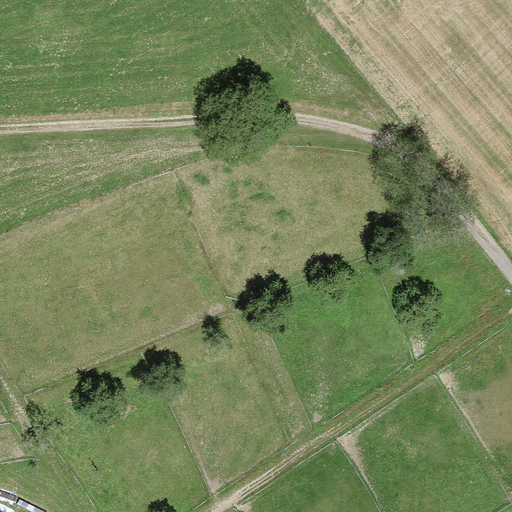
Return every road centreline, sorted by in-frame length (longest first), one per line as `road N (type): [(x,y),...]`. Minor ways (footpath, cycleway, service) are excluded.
road 1 (track): [(0,132),(250,117),(331,125),(394,148),(453,200),(511,277)]
road 2 (track): [(511,319),(215,511)]
